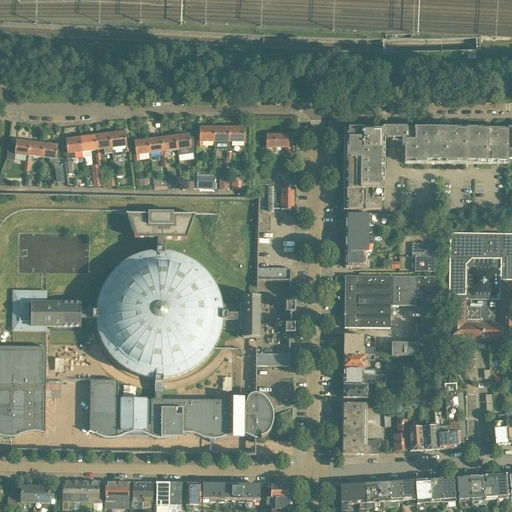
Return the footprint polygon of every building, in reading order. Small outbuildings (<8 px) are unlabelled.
[(201,142),(215,142),(215,128),(199,128),(199,142),(197,142),(197,148),(201,148),(201,142)] [(229,128),(215,128),(215,142),(215,150),(229,150),(229,142),(229,128)] [(244,128),(229,128),(229,142),(244,142),(244,128)] [(404,155),(404,162),(466,162),(507,162),(507,159),(508,129),(488,129),(488,128),(466,128),(447,129),(447,128),(414,128),(406,128),(391,128),(381,128),(381,130),(364,129),(364,128),(347,128),(346,169),(346,191),(346,211),(381,211),(381,166),(381,148),(381,138),(386,138),(386,140),(390,140),(401,140),(401,147),(401,155),(404,155)] [(109,134),(111,148),(124,147),(125,152),(129,152),(128,146),(127,146),(125,132),(109,134)] [(112,154),(111,148),(109,134),(95,136),(97,150),(103,149),(104,154),(112,154)] [(175,136),(177,150),(179,150),(180,156),(196,153),(194,137),(190,137),(190,134),(175,136)] [(266,135),(266,148),(286,148),(286,155),(292,155),(292,147),(288,147),(288,135),(266,135)] [(91,151),(97,150),(95,136),(80,138),(82,152),(82,159),(91,158),(91,151)] [(163,152),(177,150),(175,136),(161,138),(163,152)] [(74,153),(82,152),(80,138),(65,140),(67,154),(65,154),(66,160),(75,159),(74,153)] [(149,154),(163,152),(161,138),(147,140),(149,154)] [(138,155),(149,154),(147,140),(134,142),(136,155),(134,155),(135,161),(139,161),(138,155)] [(15,155),(28,156),(30,142),(16,141),(15,146),(8,145),(6,160),(14,161),(15,155)] [(43,144),(30,142),(28,156),(42,158),(43,144)] [(42,158),(49,158),(49,163),(52,165),(54,165),(56,183),(64,182),(62,166),(57,165),(58,159),(56,159),(58,146),(43,144),(42,158)] [(96,160),(97,166),(92,167),(94,179),(100,178),(98,166),(101,166),(100,160),(96,160)] [(290,182),(290,171),(275,171),(275,183),(290,182)] [(153,188),(167,187),(166,181),(160,182),(160,178),(153,178),(153,188)] [(197,178),(197,189),(214,189),(214,178),(197,178)] [(115,180),(106,181),(107,188),(116,187),(115,180)] [(230,190),(230,180),(220,180),(220,190),(230,190)] [(241,181),(231,181),(231,190),(241,190),(241,181)] [(273,209),(281,209),(281,210),(294,211),(294,190),(281,190),(273,190),(273,187),(268,187),(267,212),(273,213),(273,209)] [(164,250),(163,250),(163,239),(186,240),(194,215),(173,215),(173,213),(147,212),(147,214),(126,214),(134,239),(156,239),(156,250),(156,253),(150,254),(145,255),(140,256),(135,258),(130,260),(125,263),(121,266),(117,269),(113,273),(109,277),(106,282),(103,286),(101,291),(99,296),(97,301),(96,307),(96,312),(92,312),(93,310),(87,310),(87,312),(81,312),(81,303),(80,303),(79,303),(47,303),(47,291),(46,291),(43,291),(40,291),(12,291),(12,332),(46,332),(51,332),(51,328),(80,328),(80,329),(81,329),(81,319),(92,319),(92,320),(96,320),(96,326),(97,332),(99,337),(101,342),(104,347),(107,352),(110,357),(114,361),(118,365),(122,369),(127,372),(132,374),(138,377),(143,378),(149,379),(154,380),(154,393),(154,401),(150,401),(146,401),(146,399),(120,399),(120,400),(117,400),(118,381),(90,381),(89,408),(89,433),(90,433),(92,434),(98,436),(101,438),(104,438),(107,439),(110,439),(112,439),(115,439),(118,438),(123,436),(149,437),(150,437),(153,438),(156,439),(159,440),(163,440),(165,439),(168,439),(169,438),(182,438),(182,434),(184,434),(188,434),(192,435),(195,435),(202,438),(205,439),(208,440),(212,440),(217,440),(219,440),(222,439),(227,437),(228,436),(231,435),(232,435),(232,439),(243,439),(243,435),(255,440),(257,432),(259,432),(260,437),(260,438),(263,437),(265,436),(266,434),(268,432),(270,430),(271,427),(272,425),(273,421),(273,418),(273,415),(272,411),(271,408),(270,405),(268,402),(266,400),(264,397),(262,396),(260,395),(258,394),(256,393),(255,393),(252,394),(250,394),(248,396),(247,397),(247,398),(246,400),(246,401),(244,401),(244,398),(241,398),(232,398),(232,402),(161,401),(161,393),(162,393),(163,380),(168,380),(174,379),(179,377),(184,375),(189,373),(194,370),(199,367),(203,364),(207,360),(210,355),(213,351),(215,349),(216,346),(218,341),(220,336),(221,330),(237,330),(237,338),(242,339),(251,339),(256,339),(260,339),(260,338),(260,320),(260,298),(260,297),(256,297),(252,297),(242,297),(242,305),(240,305),(222,305),(220,299),(219,294),(216,289),(214,284),(211,279),(207,275),(204,271),(200,267),(195,264),(190,261),(186,259),(180,257),(175,255),(170,254),(164,253),(164,250)] [(346,215),(346,224),(373,225),(373,222),(376,222),(376,215),(346,215)] [(373,227),(373,225),(346,224),(346,233),(368,234),(369,227),(373,227)] [(368,241),(368,234),(346,233),(346,243),(372,243),(373,241),(368,241)] [(448,340),(453,340),(511,340),(511,234),(453,234),(450,237),(448,340)] [(372,246),(372,243),(346,243),(345,253),(365,253),(368,253),(368,246),(372,246)] [(415,269),(415,273),(435,273),(435,245),(412,244),(412,258),(415,258),(415,264),(412,264),(412,269),(415,269)] [(365,262),(365,253),(345,253),(345,268),(368,268),(368,262),(365,262)] [(257,281),(290,281),(291,281),(291,269),(257,269),(257,281)] [(381,277),(355,277),(345,277),(344,314),(344,316),(344,328),(344,329),(390,329),(390,306),(403,306),(414,307),(415,307),(415,299),(425,299),(425,300),(425,301),(434,301),(435,277),(416,277),(381,277)] [(286,312),(289,312),(294,312),(294,303),(290,303),(286,303),(286,312)] [(294,324),(289,324),(286,324),(285,333),(290,333),(294,333),(294,324)] [(392,343),(391,356),(418,357),(434,357),(434,325),(416,325),(416,343),(392,343)] [(344,355),(369,356),(374,356),(374,349),(363,349),(363,336),(344,335),(344,355)] [(46,383),(46,348),(0,347),(0,436),(0,437),(3,437),(5,438),(7,438),(11,438),(14,437),(16,437),(21,435),(24,433),(30,432),(32,432),(34,432),(37,432),(39,433),(42,433),(45,435),(46,383)] [(502,356),(511,355),(511,348),(501,349),(502,356)] [(290,355),(257,354),(256,367),(289,367),(290,355)] [(369,359),(369,356),(344,355),(344,368),(365,368),(365,359),(369,359)] [(376,370),(344,369),(343,383),(386,384),(386,370),(376,370)] [(430,374),(419,374),(419,384),(430,384),(430,374)] [(460,449),(460,439),(455,375),(449,375),(450,384),(444,384),(447,424),(449,449),(460,449)] [(221,389),(228,391),(230,378),(223,377),(221,389)] [(343,386),(343,398),(367,399),(367,386),(343,386)] [(389,413),(402,413),(402,401),(388,402),(389,413)] [(357,456),(360,456),(380,454),(380,444),(379,444),(379,441),(366,441),(367,404),(343,404),(342,455),(357,456)] [(437,450),(449,449),(447,424),(443,424),(443,420),(441,420),(441,412),(435,413),(435,419),(437,450)] [(395,451),(408,450),(406,421),(405,414),(397,415),(398,421),(397,421),(398,435),(394,436),(395,451)] [(495,446),(508,445),(505,415),(499,416),(499,420),(494,420),(494,422),(495,446)] [(435,419),(429,419),(430,424),(430,427),(423,427),(424,451),(437,450),(435,419)] [(423,451),(421,427),(413,428),(413,425),(408,426),(410,452),(423,451)] [(464,439),(460,439),(460,449),(469,448),(464,444),(464,439)] [(484,500),(496,499),(494,476),(482,477),(483,501),(484,501),(484,500)] [(494,476),(496,499),(509,499),(507,476),(494,476)] [(471,502),(483,501),(482,477),(469,478),(471,502)] [(459,503),(471,502),(469,478),(456,479),(458,501),(458,503),(459,503)] [(455,507),(453,479),(441,480),(442,504),(443,504),(443,508),(455,507)] [(431,504),(442,504),(441,480),(415,482),(416,505),(431,504)] [(71,508),(72,482),(63,482),(59,482),(58,502),(62,503),(69,503),(69,508),(71,508)] [(81,482),(72,482),(71,508),(69,508),(68,511),(74,511),(74,510),(80,510),(80,503),(81,482)] [(90,508),(90,482),(81,482),(80,503),(87,503),(86,511),(92,511),(92,508),(90,508)] [(99,483),(90,482),(90,508),(92,508),(92,504),(99,504),(99,503),(103,503),(103,489),(99,489),(99,483)] [(400,483),(401,502),(407,501),(407,506),(415,506),(414,501),(414,498),(413,482),(400,483)] [(117,503),(117,483),(105,483),(105,511),(117,511),(117,503)] [(117,483),(117,503),(117,511),(129,511),(129,484),(117,483)] [(142,509),(142,503),(143,484),(133,483),(132,510),(142,510),(142,509)] [(378,508),(389,508),(388,483),(377,484),(378,506),(378,508)] [(397,502),(401,502),(400,483),(388,483),(389,508),(398,507),(397,502)] [(153,484),(143,484),(142,503),(142,509),(150,509),(150,503),(152,503),(153,484)] [(168,511),(169,484),(157,484),(155,511),(168,511)] [(187,500),(187,485),(182,485),(169,484),(168,511),(178,511),(179,511),(181,511),(181,500),(187,500)] [(365,485),(367,509),(374,509),(374,506),(378,506),(377,484),(365,485)] [(201,510),(201,485),(187,485),(187,500),(186,510),(201,510)] [(203,501),(209,501),(209,503),(216,504),(216,501),(213,501),(213,485),(203,485),(203,501)] [(231,486),(213,485),(213,501),(216,501),(218,501),(218,504),(225,504),(225,501),(231,501),(231,486)] [(366,511),(367,509),(365,485),(352,486),(353,505),(357,505),(357,509),(358,509),(358,511),(366,511)] [(244,504),(244,501),(241,501),(241,486),(231,486),(231,501),(238,501),(237,504),(244,504)] [(260,486),(241,486),(241,501),(244,501),(246,501),(246,504),(253,504),(253,501),(259,502),(260,486)] [(271,486),(271,498),(291,498),(291,489),(292,489),(289,486),(289,487),(271,486)] [(348,505),(353,505),(352,486),(341,487),(341,503),(341,511),(347,511),(348,511),(348,505)] [(35,503),(35,487),(21,487),(21,503),(35,503)] [(49,487),(35,487),(35,503),(49,504),(49,487)] [(7,498),(7,510),(15,510),(15,498),(14,498),(14,493),(8,493),(8,498),(7,498)] [(291,503),(291,498),(271,498),(261,498),(261,500),(266,500),(266,505),(271,505),(271,510),(265,510),(291,511),(291,503)]
